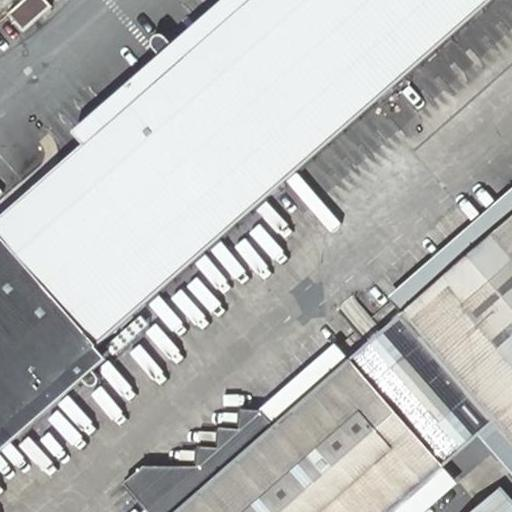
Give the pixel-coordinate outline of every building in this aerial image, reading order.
[(247,0),(186,54),(175,42),(164,30),(159,29),(155,31),(152,35),(152,40),(163,53),(174,65),(87,142),(0,217),(0,229),(100,343),(489,0),(247,0)] [(47,0),(24,0),(8,14),(24,31),(53,6),(47,0)] [(247,0),(223,0),(175,42),(186,54),(247,0)] [(76,129),(87,142),(174,65),(163,53),(157,58),(76,129)] [(120,84),(130,75),(113,57),(103,65),(120,84)] [(511,219),(402,315),(496,422),(511,440),(511,219)] [(100,343),(0,229),(0,455),(112,357),(100,343)] [(175,511),(392,511),(479,437),(496,422),(402,315),(350,360),(175,511)] [(145,511),(175,511),(350,360),(337,345),(335,345),(262,412),(243,411),(242,432),(223,431),(222,450),(202,449),(201,470),(145,468),(125,485),(147,510),(145,511)] [(511,440),(496,422),(479,437),(511,475),(511,440)] [(474,511),(511,511),(511,499),(502,488),(474,511)]
